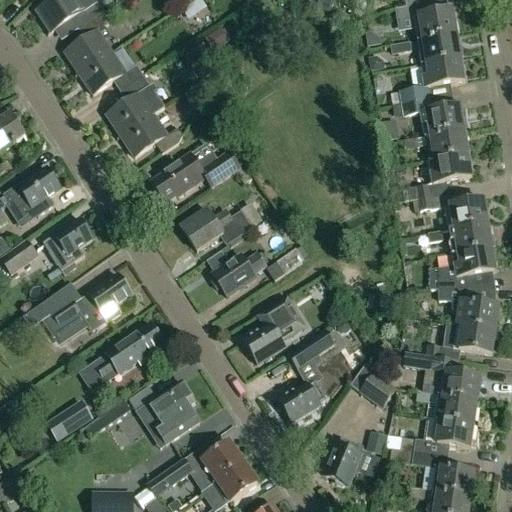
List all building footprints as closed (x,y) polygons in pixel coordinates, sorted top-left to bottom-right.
[(73,0),(59,0),(37,15),(51,37),(72,23),(78,33),(102,18),(95,7),(83,15),(73,0)] [(320,0),(317,12),(330,16),(335,0),(320,0)] [(418,44),(418,45),(457,38),(453,15),(429,19),(425,0),(412,0),(405,1),(407,10),(395,12),(397,25),(414,22),(416,32),(420,32),(422,43),(418,44)] [(108,28),(102,18),(78,33),(85,43),(65,56),(79,78),(111,56),(97,35),(108,28)] [(420,55),(424,55),(427,68),(461,62),(457,38),(418,45),(420,55)] [(410,46),(397,48),(399,57),(411,55),(410,46)] [(136,69),(125,77),(111,56),(79,78),(93,99),(113,85),(120,95),(143,80),(136,69)] [(465,85),(461,62),(427,68),(429,80),(424,81),(426,91),(401,96),(403,108),(429,104),(427,92),(465,85)] [(150,90),(143,80),(120,95),(127,105),(107,119),(121,140),(153,119),(164,111),(150,90)] [(428,128),(430,139),(426,140),(426,141),(465,134),(461,111),(431,115),(429,104),(403,108),(404,111),(399,112),(400,118),(404,118),(405,120),(422,117),(424,128),(428,128)] [(0,157),(25,140),(10,119),(1,105),(0,105),(0,157)] [(162,158),(170,153),(178,148),(183,139),(178,132),(167,140),(153,119),(121,140),(135,162),(155,148),(162,158)] [(469,158),(465,134),(426,141),(428,152),(432,151),(434,164),(469,158)] [(405,144),(406,153),(419,151),(418,142),(405,144)] [(211,179),(217,188),(239,173),(228,156),(218,163),(206,171),(211,179)] [(164,207),(176,199),(177,201),(211,179),(206,171),(218,163),(214,157),(197,168),(190,158),(161,177),(163,179),(151,187),(164,207)] [(436,176),(432,177),(434,188),(473,182),(469,158),(434,164),(436,176)] [(46,173),(9,198),(26,223),(35,217),(38,221),(54,210),(49,202),(60,195),(46,173)] [(419,203),(430,201),(428,189),(408,192),(410,204),(419,203)] [(421,216),(433,214),(430,201),(419,203),(421,216)] [(449,234),(488,228),(484,205),(445,211),(447,222),(452,222),(454,233),(449,234)] [(180,231),(197,256),(222,239),(228,248),(252,232),(241,215),(231,222),(225,215),(213,223),(206,213),(180,231)] [(80,224),(43,248),(62,276),(85,261),(80,253),(93,244),(80,224)] [(456,245),(458,258),(492,252),(488,228),(449,234),(451,245),(456,245)] [(429,238),(430,247),(442,245),(441,236),(429,238)] [(12,281),(37,262),(27,247),(1,266),(12,281)] [(439,274),(439,294),(479,294),(496,294),(493,276),(496,276),(492,252),(458,258),(453,258),(455,271),(439,274)] [(304,266),(296,255),(267,274),(275,285),(304,266)] [(220,292),(227,302),(256,282),(253,278),(265,270),(257,259),(245,267),(240,259),(211,278),(213,281),(209,283),(216,294),(220,292)] [(117,311),(132,301),(117,279),(78,306),(97,334),(121,317),(117,311)] [(455,329),(461,330),(496,335),(499,312),(496,311),(496,294),(479,294),(439,294),(439,305),(452,305),(452,316),(457,317),(455,329)] [(56,300),(35,314),(43,325),(52,319),(65,339),(85,325),(72,305),(63,311),(56,300)] [(256,369),(285,351),(282,345),(304,332),(286,303),(263,317),(270,329),(242,346),(256,369)] [(104,357),(109,364),(115,374),(119,379),(138,366),(141,370),(153,361),(151,358),(164,349),(149,328),(124,345),(123,344),(104,357)] [(443,351),(407,346),(405,359),(427,362),(459,366),(461,354),(492,359),(496,335),(461,330),(455,329),(446,328),(443,351)] [(296,374),(335,348),(325,333),(287,359),(296,374)] [(372,352),(386,374),(400,365),(385,343),(372,352)] [(442,376),(438,400),(477,406),(481,382),(457,379),(459,366),(427,362),(405,359),(404,371),(442,376)] [(103,382),(115,374),(109,364),(96,372),(103,382)] [(378,375),(367,367),(352,387),(361,393),(359,396),(382,413),(397,393),(376,378),(378,375)] [(148,391),(128,404),(136,416),(148,409),(160,427),(154,431),(165,449),(198,427),(188,411),(194,407),(181,386),(155,403),(148,391)] [(315,386),(307,390),(306,388),(279,405),(292,427),(319,411),(318,409),(326,404),(315,386)] [(417,396),(416,406),(437,409),(435,423),(439,424),(474,429),(477,406),(438,400),(417,396)] [(79,405),(46,428),(58,445),(91,422),(79,405)] [(129,415),(123,405),(98,421),(104,431),(129,415)] [(388,441),(386,453),(447,462),(449,450),(470,453),(474,429),(439,424),(437,437),(432,436),(431,447),(388,441)] [(372,437),(369,452),(382,455),(385,440),(372,437)] [(341,443),(338,451),(337,450),(324,481),(349,491),(361,460),(360,460),(363,452),(341,443)] [(206,480),(212,489),(242,469),(238,462),(239,462),(229,448),(202,467),(209,478),(206,480)] [(432,495),(432,496),(471,501),(475,478),(446,474),(447,462),(386,453),(388,453),(387,466),(435,472),(434,483),(439,484),(437,496),(432,495)] [(169,492),(192,476),(184,465),(161,481),(169,492)] [(219,498),(222,496),(230,508),(257,488),(248,475),(247,476),(242,469),(212,489),(219,498)] [(0,510),(19,499),(13,487),(0,494),(0,510)] [(410,502),(423,503),(424,495),(411,493),(410,502)] [(431,506),(436,507),(434,511),(469,511),(471,501),(432,496),(431,506)] [(131,511),(132,500),(92,500),(91,511),(131,511)]
